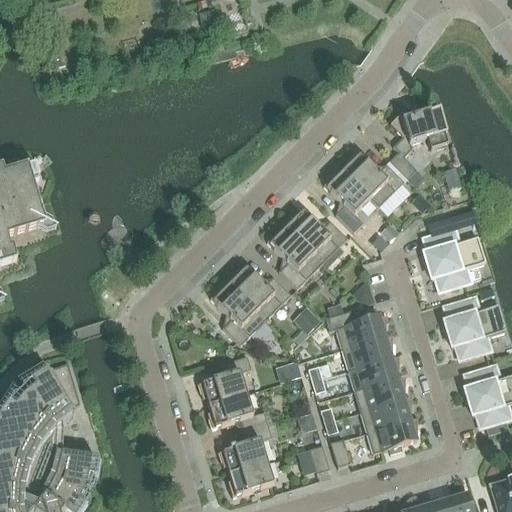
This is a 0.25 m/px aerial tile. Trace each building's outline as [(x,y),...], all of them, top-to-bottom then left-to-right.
[(67,0),(50,6),(54,18),(82,8),(79,0),(67,0)] [(445,137),(439,113),(408,122),(401,115),(389,128),(402,141),(392,151),(397,156),(388,165),(406,183),(415,175),(416,174),(403,161),(410,153),(409,147),(426,142),(430,153),(447,149),(444,137),(445,137)] [(369,203),(377,212),(403,186),(385,168),(377,177),(356,156),(344,167),(347,170),(341,175),(369,203)] [(32,185),(38,183),(33,166),(3,175),(1,169),(0,169),(0,267),(15,263),(12,250),(9,251),(6,239),(44,228),(32,185)] [(354,218),(369,203),(341,175),(336,180),(334,178),(322,189),(343,210),(335,219),(353,237),(362,227),(354,218)] [(415,175),(406,183),(415,192),(423,183),(415,175)] [(486,214),(493,222),(501,215),(494,207),(486,214)] [(285,231),(322,268),(347,243),(329,225),(320,233),(299,212),(288,224),(290,226),(285,231)] [(388,228),(380,237),(389,245),(397,236),(388,228)] [(296,293),(322,268),(285,231),(280,236),(278,234),(266,246),(287,267),(278,276),(296,293)] [(453,233),(423,243),(427,256),(423,257),(431,283),(435,282),(439,296),(470,286),(465,273),(485,267),(477,241),(458,247),(453,233)] [(234,283),(228,288),(265,324),(290,299),(272,281),(263,290),(242,269),(231,280),(234,283)] [(265,324),(228,288),(223,293),(221,291),(209,302),(230,323),(221,332),(239,350),(265,324)] [(373,309),(365,288),(352,301),(362,311),(373,309)] [(474,302),(443,311),(447,324),(443,326),(451,351),(455,350),(459,364),(490,355),(486,341),(505,335),(497,309),(478,315),(474,302)] [(305,312),(292,325),(306,338),(318,326),(305,312)] [(349,315),(325,322),(329,336),(334,334),(340,354),(384,340),(384,342),(385,341),(385,340),(386,327),(380,327),(378,320),(353,327),(349,315)] [(384,340),(340,354),(347,375),(355,373),(354,372),(390,361),(391,362),(391,361),(392,347),(386,347),(384,342),(384,340)] [(205,403),(207,410),(245,398),(239,377),(250,374),(246,360),(222,368),(226,379),(197,388),(202,404),(205,403)] [(355,373),(347,375),(353,395),(360,392),(361,393),(398,382),(398,368),(392,368),(391,362),(390,361),(354,372),(355,373)] [(80,511),(84,507),(78,504),(82,496),(87,498),(90,490),(85,488),(88,479),(94,481),(97,462),(61,457),(62,434),(61,428),(68,422),(73,420),(69,414),(79,409),(67,369),(47,374),(28,386),(33,392),(25,399),(21,395),(15,400),(19,404),(13,412),(7,407),(0,417),(0,511),(80,511)] [(318,370),(307,374),(311,386),(321,383),(318,370)] [(494,370),(464,379),(468,392),(464,394),(472,419),(475,418),(480,432),(486,430),(489,438),(506,432),(504,425),(510,423),(506,409),(511,407),(511,379),(499,383),(494,370)] [(360,392),(353,395),(359,416),(404,403),(404,389),(398,389),(397,383),(398,383),(398,382),(361,393),(360,392)] [(321,383),(311,386),(315,398),(325,395),(321,383)] [(245,398),(207,410),(209,417),(206,418),(211,433),(239,425),(243,436),(267,429),(263,416),(251,420),(245,398)] [(404,403),(359,416),(365,437),(410,423),(410,409),(405,409),(403,404),(404,404),(404,403)] [(330,412),(320,415),(323,427),(334,424),(330,412)] [(410,423),(365,437),(372,458),(388,453),(389,458),(401,455),(399,450),(415,445),(416,444),(417,430),(411,430),(409,424),(410,424),(410,423)] [(334,424),(323,427),(327,439),(337,436),(334,424)] [(267,429),(243,436),(246,448),(218,457),(222,472),(226,471),(228,478),(266,467),(259,445),(271,442),(267,429)] [(343,444),(330,448),(337,472),(350,468),(343,444)] [(316,478),(328,474),(321,450),(308,454),(316,478)] [(227,486),(231,501),(272,489),(266,467),(228,478),(230,485),(227,486)] [(511,511),(511,480),(507,482),(507,484),(491,489),(491,488),(488,489),(489,491),(490,491),(495,511),(511,511)] [(445,502),(447,511),(470,511),(466,496),(452,500),(451,502),(446,504),(445,502)] [(424,511),(447,511),(445,502),(431,506),(431,508),(425,510),(425,508),(424,508),(424,511)]
